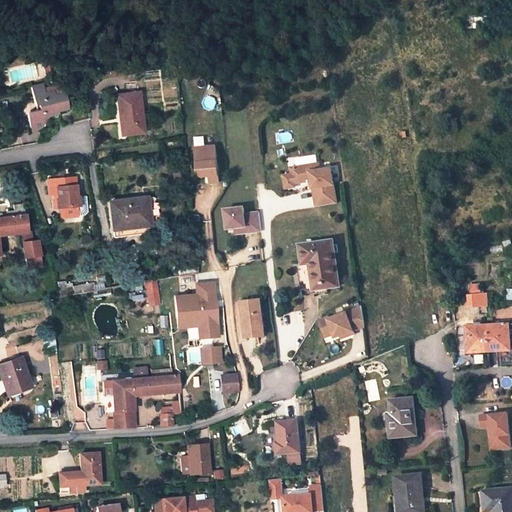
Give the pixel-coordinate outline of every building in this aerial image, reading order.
[(487,16),(463,20),(465,30),(489,26),(487,16)] [(42,84),(31,86),(34,103),(37,102),(40,113),(27,116),(31,133),(39,131),(48,117),(58,115),(58,112),(68,110),(65,93),(63,93),(62,86),(43,89),(42,84)] [(139,94),(117,96),(120,115),(124,114),(126,135),(143,133),(139,94)] [(192,136),(193,177),(207,176),(208,183),(216,182),(214,136),(192,136)] [(316,207),(336,204),(330,168),(319,170),(318,164),(290,169),(291,175),(293,184),(307,181),(310,181),(311,188),(312,188),(316,207)] [(285,189),(293,187),(293,184),(291,175),(283,176),(285,189)] [(75,180),(48,182),(49,197),(53,196),(58,196),(59,201),(57,201),(58,209),(60,209),(61,214),(65,219),(72,218),(76,212),(76,208),(79,207),(78,199),(77,199),(75,180)] [(154,195),(110,201),(113,230),(141,227),(150,226),(148,202),(154,202),(154,195)] [(0,235),(21,233),(27,233),(27,231),(24,204),(13,205),(14,211),(6,211),(6,218),(0,218),(0,235)] [(260,231),(259,210),(243,211),(243,205),(220,206),(222,229),(232,228),(233,233),(260,231)] [(141,233),(141,227),(113,230),(114,237),(141,233)] [(27,233),(21,233),(22,243),(32,241),(31,230),(27,231),(27,233)] [(32,241),(22,243),(27,269),(43,266),(37,240),(32,241)] [(333,241),(301,245),(303,263),(301,263),(301,269),(299,269),(301,291),(315,289),(316,295),(328,293),(328,287),(339,286),(333,241)] [(197,263),(176,267),(178,276),(198,273),(197,263)] [(192,293),(170,294),(172,328),(196,327),(196,338),(216,337),(214,280),(191,281),(192,293)] [(158,303),(154,281),(145,282),(148,305),(158,303)] [(469,292),(469,296),(477,295),(476,292),(481,292),(481,284),(471,285),(472,292),(469,292)] [(477,295),(469,296),(470,307),(486,306),(486,303),(486,294),(481,294),(477,295)] [(260,299),(242,301),(246,338),(256,336),(256,333),(264,332),(260,299)] [(321,321),(326,332),(330,331),(334,333),(335,334),(337,338),(345,334),(347,337),(355,333),(354,330),(366,326),(363,306),(330,319),(329,317),(321,321)] [(511,323),(487,325),(489,351),(496,351),(511,350),(511,349),(510,343),(511,342),(511,323)] [(489,351),(487,325),(467,326),(468,352),(489,351)] [(185,328),(187,339),(196,337),(194,327),(185,328)] [(511,350),(496,351),(497,365),(511,364),(511,348),(511,349),(511,350)] [(19,358),(0,365),(0,369),(10,395),(30,388),(19,358)] [(96,370),(105,369),(105,361),(96,362),(96,370)] [(134,379),(146,378),(145,368),(134,369),(134,379)] [(170,370),(150,371),(151,378),(171,376),(170,370)] [(237,374),(222,375),(223,391),(239,390),(237,374)] [(132,396),(179,392),(177,376),(171,376),(151,378),(146,378),(134,379),(111,381),(112,399),(113,413),(133,412),(132,396)] [(112,399),(111,381),(102,381),(102,382),(103,398),(105,400),(112,399)] [(414,397),(390,400),(391,414),(388,414),(387,414),(385,416),(384,418),(387,429),(392,438),(414,436),(413,420),(416,420),(414,397)] [(171,406),(159,407),(159,426),(173,425),(172,414),(181,414),(180,401),(171,402),(171,406)] [(135,428),(133,412),(113,413),(114,429),(135,428)] [(511,448),(511,417),(511,414),(484,417),(485,428),(492,427),(493,437),(496,437),(496,441),(498,442),(499,450),(511,448)] [(298,420),(277,422),(279,442),(276,442),(277,455),(290,453),(300,452),(298,420)] [(207,444),(187,446),(190,475),(210,473),(207,444)] [(302,465),(300,452),(290,453),(291,466),(302,465)] [(98,453),(79,453),(81,473),(84,473),(85,485),(101,484),(98,453)] [(85,485),(84,473),(81,473),(61,475),(63,494),(85,492),(85,485)] [(422,475),(396,477),(398,507),(402,507),(402,511),(423,511),(423,503),(420,504),(420,497),(424,496),(422,475)] [(284,496),(285,511),(314,511),(324,511),(322,485),(311,486),(312,494),(284,496)] [(511,511),(511,488),(484,491),(485,504),(493,503),(494,510),(494,511),(511,511)] [(183,503),(182,498),(155,501),(155,511),(214,511),(213,505),(195,507),(194,502),(188,502),(183,503)]
